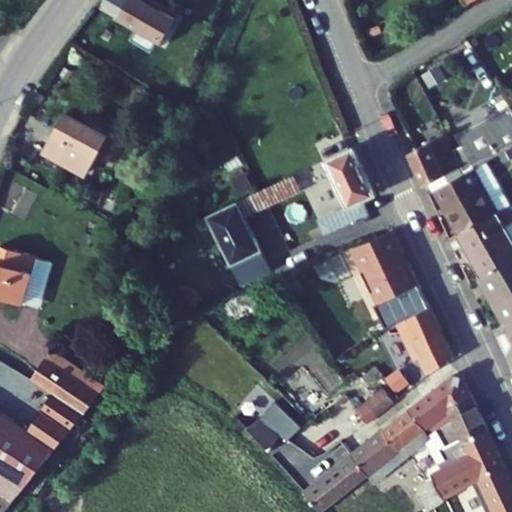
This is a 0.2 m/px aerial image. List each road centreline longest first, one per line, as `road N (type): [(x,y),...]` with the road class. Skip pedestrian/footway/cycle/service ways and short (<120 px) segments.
road 1 (residential): [(511,426),(360,85)]
road 2 (unknown): [(483,364),(334,476)]
road 3 (residential): [(501,0),(360,85)]
road 4 (tertiary): [(0,106),(72,0)]
